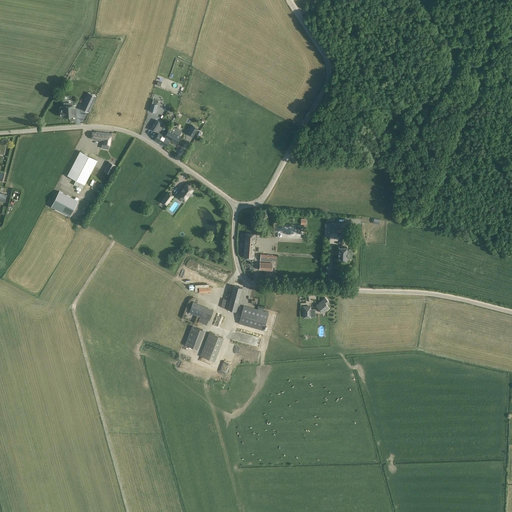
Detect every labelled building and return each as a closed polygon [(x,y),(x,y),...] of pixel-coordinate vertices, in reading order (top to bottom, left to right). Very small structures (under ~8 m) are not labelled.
[(100,39),(84,78),(103,86),(121,42),(115,39),(114,42),(106,38),(105,41),(100,39)] [(92,94),(89,93),(88,93),(86,96),(81,108),(88,112),(96,96),(92,94)] [(155,112),(157,104),(152,103),(149,111),(155,112)] [(76,115),(76,110),(73,110),(73,107),(69,107),(69,106),(64,106),(60,107),(60,115),(60,116),(65,116),(65,117),(73,116),(73,115),(76,115)] [(164,124),(156,119),(150,129),(158,133),(164,124)] [(198,128),(192,124),(191,126),(187,133),(193,137),(198,128)] [(164,137),(169,140),(175,144),(180,136),(179,135),(181,131),(180,131),(179,130),(178,129),(177,129),(171,125),(164,137)] [(112,134),(96,132),(96,133),(92,133),(91,140),(102,141),(102,144),(110,146),(112,134)] [(165,146),(169,140),(164,137),(158,133),(154,140),(165,146)] [(97,160),(80,151),(67,175),(76,180),(74,184),(82,189),(85,184),(86,183),(97,160)] [(111,174),(116,165),(109,162),(104,171),(111,174)] [(186,184),(178,194),(177,196),(184,201),(193,189),(186,184)] [(78,201),(59,191),(51,206),(70,216),(78,201)] [(167,205),(173,196),(168,192),(161,201),(167,205)] [(255,234),(246,233),(244,257),(253,258),(255,234)] [(339,246),(338,260),(346,260),(347,247),(339,246)] [(272,263),(260,262),(260,270),(272,271),(272,263)] [(242,288),(234,286),(230,301),(224,299),(222,307),(236,311),(242,288)] [(319,311),(320,311),(321,310),(323,313),(329,308),(327,305),(326,304),(329,302),(325,298),(316,305),(318,307),(317,308),(317,309),(319,311)] [(197,304),(193,302),(189,312),(197,315),(199,309),(196,308),(197,304)] [(269,313),(244,306),(239,324),(264,331),(269,313)] [(311,318),(311,306),(303,306),(303,318),(311,318)] [(185,344),(198,349),(205,330),(192,325),(185,344)] [(210,332),(208,337),(221,342),(223,337),(210,332)]
